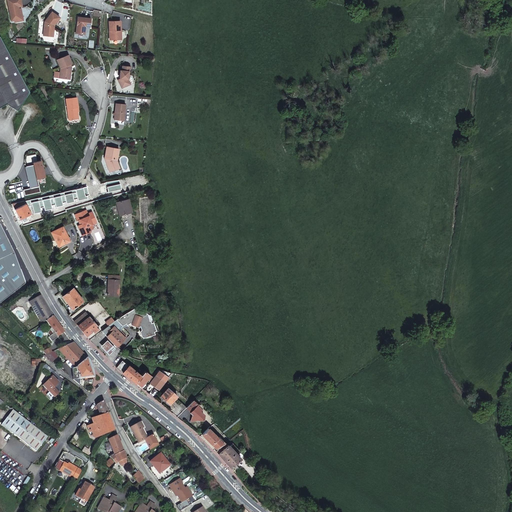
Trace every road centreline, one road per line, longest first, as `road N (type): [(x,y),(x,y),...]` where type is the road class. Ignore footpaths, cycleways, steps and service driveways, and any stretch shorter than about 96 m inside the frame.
road 1 (residential): [(0,182),(33,144),(73,185),(106,107),(98,72)]
road 2 (secondary): [(112,370),(262,511)]
road 3 (residential): [(101,386),(128,453),(172,511)]
